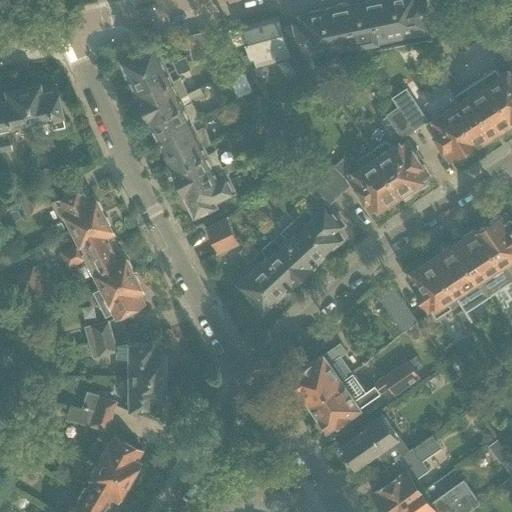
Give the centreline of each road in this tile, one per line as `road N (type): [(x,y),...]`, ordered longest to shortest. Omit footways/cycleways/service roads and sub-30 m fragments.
road 1 (residential): [(255,384),(69,33)]
road 2 (residential): [(510,157),(402,233),(255,384)]
road 3 (tertiary): [(69,33),(244,0)]
road 4 (residential): [(345,511),(255,384)]
road 5 (residential): [(255,384),(180,511)]
